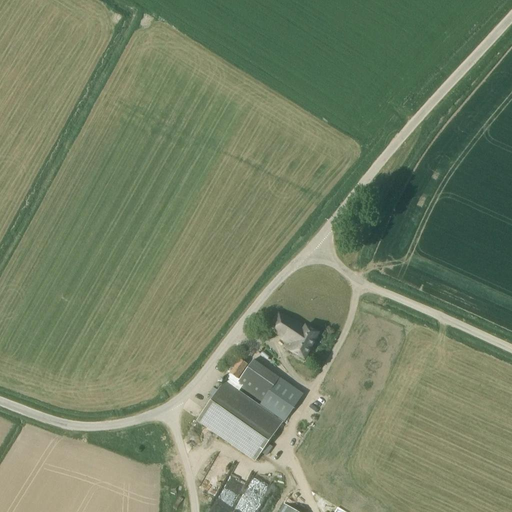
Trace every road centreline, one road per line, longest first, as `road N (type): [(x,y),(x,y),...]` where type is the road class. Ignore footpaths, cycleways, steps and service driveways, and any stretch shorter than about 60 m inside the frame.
road 1 (unclassified): [(315,242),(511,14)]
road 2 (unclassified): [(511,349),(360,282),(315,242)]
road 3 (unclassified): [(169,406),(315,242)]
road 4 (unclassified): [(0,401),(87,427),(169,406)]
